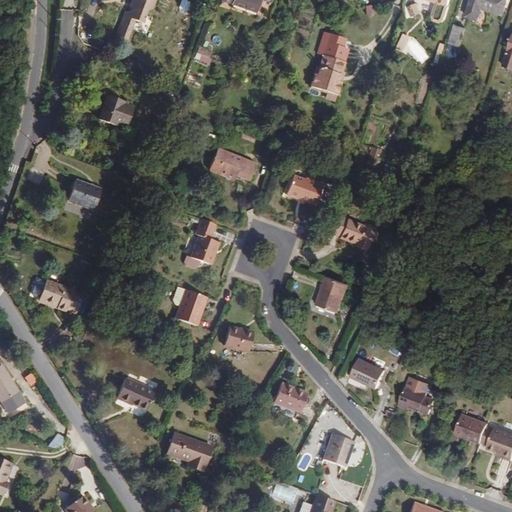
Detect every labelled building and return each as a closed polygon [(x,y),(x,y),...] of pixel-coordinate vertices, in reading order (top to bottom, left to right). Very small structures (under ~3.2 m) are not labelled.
[(124,48),(134,21),(143,24),(147,11),(152,8),(154,0),(131,0),(130,5),(134,6),(133,9),(122,13),(112,43),(124,48)] [(257,9),(260,0),(270,0),(271,0),(270,0),(222,0),(221,2),(233,6),(234,3),(246,8),(247,5),(257,9)] [(509,8),(511,0),(474,0),(471,9),(482,13),(486,0),(509,8)] [(246,8),(234,3),(233,6),(256,14),(257,9),(247,5),(246,8)] [(464,39),(470,22),(460,18),(454,36),(464,39)] [(347,42),(349,35),(329,29),(327,36),(347,42)] [(343,76),(346,67),(349,58),(349,57),(353,44),(347,42),(327,36),(322,50),(327,51),(323,62),(322,62),(315,82),(341,90),(346,77),(343,76)] [(207,63),(212,51),(200,46),(195,58),(207,63)] [(341,90),(315,82),(313,89),(339,97),(341,90)] [(133,116),(138,101),(131,98),(131,100),(121,97),(123,92),(112,88),(105,109),(122,114),(122,113),(133,116)] [(383,163),(389,146),(379,143),(374,160),(383,163)] [(248,178),(254,163),(215,148),(208,169),(234,179),(236,174),(248,178)] [(315,205),(322,184),(305,178),(305,179),(292,175),(285,194),(299,199),(299,198),(306,200),(306,202),(315,205)] [(93,208),(99,189),(73,181),(67,200),(93,208)] [(85,208),(82,217),(94,221),(97,212),(85,208)] [(222,250),(224,242),(215,239),(221,223),(205,218),(200,234),(203,235),(195,256),(195,257),(206,261),(213,264),(219,249),(222,250)] [(373,251),(382,228),(370,223),(370,226),(354,219),(352,223),(346,221),(340,234),(347,236),(346,238),(355,242),(356,239),(362,242),(360,246),(373,251)] [(216,265),(222,250),(219,249),(213,264),(216,265)] [(203,266),(206,261),(195,257),(195,256),(191,255),(189,261),(191,265),(199,268),(203,266)] [(343,309),(353,282),(332,274),(322,301),(343,309)] [(73,315),(80,296),(71,293),(72,291),(43,280),(35,300),(55,308),(55,310),(64,313),(65,312),(73,315)] [(181,303),(188,286),(180,283),(175,296),(177,302),(181,303)] [(201,308),(206,293),(188,286),(181,303),(177,315),(199,323),(204,309),(201,308)] [(204,309),(209,294),(206,293),(201,308),(204,309)] [(252,357),(258,337),(234,330),(228,349),(252,357)] [(378,388),(386,369),(360,359),(352,377),(378,388)] [(0,400),(17,391),(3,366),(0,367),(0,400)] [(427,398),(432,384),(409,376),(398,406),(407,409),(408,405),(414,407),(413,409),(429,415),(433,404),(425,402),(427,398)] [(148,411),(156,392),(126,380),(118,399),(127,403),(128,401),(132,403),(133,405),(148,411)] [(299,413),(306,394),(279,385),(272,404),(299,413)] [(488,427),(489,423),(462,413),(455,433),(482,443),(488,427)] [(488,447),(494,430),(488,427),(482,443),(481,445),(488,447)] [(511,462),(511,436),(494,430),(488,447),(487,450),(496,453),(503,455),(502,459),(511,462)] [(344,467),(353,442),(331,434),(322,459),(344,467)] [(216,476),(224,453),(187,439),(180,458),(200,466),(199,470),(216,476)] [(8,481),(16,463),(0,456),(0,490),(6,493),(10,482),(8,481)] [(92,511),(83,498),(85,497),(79,488),(60,501),(67,511),(92,511)] [(337,511),(342,501),(323,494),(319,505),(316,511),(337,511)] [(448,511),(420,501),(415,511),(448,511)] [(316,511),(319,505),(309,502),(305,511),(316,511)]
